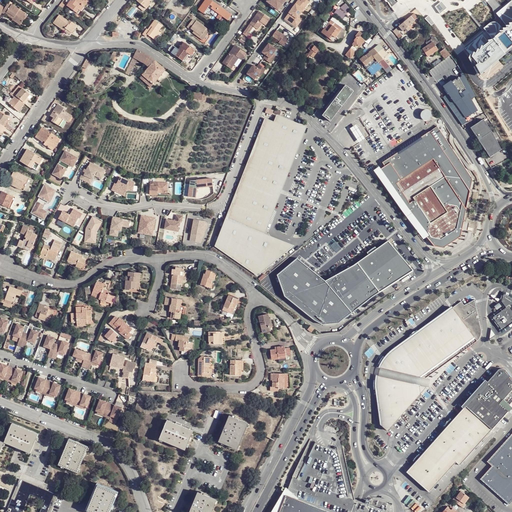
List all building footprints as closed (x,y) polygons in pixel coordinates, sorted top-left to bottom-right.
[(86,8),(87,9),(93,1),(91,0),(75,0),(74,2),(72,0),(69,4),(68,6),(68,7),(79,16),(86,8)] [(206,16),(209,12),(211,9),(223,17),(227,20),(231,14),(209,0),(205,0),(198,11),(206,16)] [(286,0),(268,0),(279,9),(286,0)] [(299,0),(298,0),(286,17),(294,23),(298,17),(309,2),(307,0),(301,0),(301,1),(299,0)] [(465,48),(481,75),(511,48),(511,0),(496,13),(465,48)] [(8,3),(3,12),(7,14),(8,12),(15,17),(13,20),(21,25),(27,17),(22,14),(19,12),(20,9),(21,9),(13,3),(11,6),(8,3)] [(340,19),(351,10),(345,3),(339,8),(334,12),(340,19)] [(89,10),(87,9),(86,8),(79,16),(83,19),(89,10)] [(211,9),(209,12),(221,21),(223,17),(211,9)] [(260,10),(251,23),(254,25),(259,28),(262,23),(261,22),(262,21),(263,22),(266,24),(271,17),(260,10)] [(69,22),(60,14),(54,22),(65,31),(68,28),(72,32),(78,25),(71,19),(69,22)] [(294,23),(286,17),(284,19),(296,27),(302,20),(298,17),(294,23)] [(411,23),(407,18),(398,26),(402,31),(411,23)] [(332,19),(329,22),(340,32),(342,28),(332,19)] [(189,27),(193,31),(198,33),(195,36),(202,41),(208,33),(203,29),(204,27),(194,20),(193,22),(189,20),(184,28),(187,31),(189,27)] [(159,25),(152,21),(145,31),(144,30),(140,35),(144,38),(145,36),(153,42),(159,33),(155,30),(159,25)] [(340,32),(329,22),(321,32),(332,41),(335,38),(340,32)] [(252,29),(248,26),(244,32),(249,36),(252,33),(250,31),(252,29)] [(348,32),(342,28),(340,32),(335,38),(340,42),(348,32)] [(276,30),(272,36),(279,41),(279,42),(283,46),(288,39),(276,30)] [(375,37),(370,42),(375,48),(380,44),(386,40),(379,31),(375,37)] [(353,47),(346,56),(352,60),(359,50),(357,49),(359,46),(361,47),(366,41),(363,39),(364,37),(359,33),(355,38),(356,38),(352,44),(353,47)] [(438,49),(431,38),(426,42),(428,45),(422,49),(428,56),(438,49)] [(190,59),(195,52),(184,43),(178,51),(172,46),(168,52),(181,62),(185,56),(188,58),(190,59)] [(273,53),(276,49),(268,43),(262,52),(266,55),(263,58),(270,63),(272,59),(270,57),(273,53)] [(231,50),(233,51),(231,53),(230,52),(223,61),(232,67),(239,56),(242,58),(247,52),(236,44),(231,50)] [(387,53),(380,44),(375,48),(370,52),(374,58),(378,62),(382,59),(382,57),(387,53)] [(446,58),(451,54),(445,47),(439,52),(444,59),(446,58)] [(139,50),(137,50),(133,57),(145,63),(151,56),(146,54),(141,51),(139,50)] [(376,65),(378,62),(374,58),(370,52),(367,55),(374,63),(376,65)] [(364,66),(366,69),(367,70),(368,69),(374,63),(367,55),(367,54),(361,59),(365,65),(364,66)] [(151,57),(151,56),(145,63),(139,69),(139,70),(153,83),(160,76),(165,70),(157,62),(154,59),(152,57),(151,57)] [(93,60),(89,57),(83,67),(88,70),(93,60)] [(145,63),(133,57),(130,64),(133,65),(139,69),(145,63)] [(133,65),(130,64),(125,72),(129,74),(133,65)] [(253,64),(246,73),(254,79),(257,75),(260,70),(263,72),(265,69),(259,64),(256,67),(253,64)] [(166,81),(171,75),(165,70),(160,76),(166,81)] [(450,81),(444,86),(465,118),(478,111),(459,78),(450,81)] [(15,96),(23,87),(18,84),(11,92),(15,96)] [(346,85),(322,115),(330,121),(353,91),(346,85)] [(30,93),(23,87),(15,96),(9,103),(20,111),(26,103),(32,95),(30,93)] [(205,101),(206,94),(196,92),(195,99),(205,101)] [(64,122),(68,124),(73,116),(66,112),(67,110),(59,105),(56,111),(58,112),(55,116),(53,114),(51,118),(54,120),(52,123),(61,127),(64,122)] [(428,121),(430,111),(422,109),(420,118),(428,121)] [(10,118),(1,112),(0,113),(0,133),(1,132),(3,133),(6,129),(5,128),(9,123),(7,122),(10,118)] [(472,120),(475,124),(487,116),(484,112),(472,120)] [(215,246),(258,275),(291,248),(263,237),(260,236),(302,126),(277,117),(274,123),(265,119),(215,246)] [(493,131),(483,119),(471,127),(491,157),(502,150),(493,131)] [(365,138),(355,124),(349,128),(359,142),(365,138)] [(260,236),(263,237),(304,127),(302,126),(260,236)] [(384,166),(378,170),(409,214),(415,218),(419,223),(421,229),(434,245),(443,248),(460,236),(472,179),(456,155),(437,126),(382,162),(384,166)] [(57,136),(53,133),(52,132),(44,127),(37,138),(43,142),(44,140),(47,142),(45,144),(47,146),(52,149),(59,137),(57,136)] [(61,138),(59,137),(52,149),(54,150),(61,138)] [(32,169),(39,157),(28,151),(21,162),(32,169)] [(78,159),(65,152),(53,175),(61,180),(67,170),(65,169),(67,165),(69,166),(73,168),(78,159)] [(44,160),(39,157),(32,169),(37,172),(44,160)] [(101,180),(106,171),(90,164),(87,171),(85,170),(80,180),(91,185),(95,176),(101,180)] [(21,188),(27,178),(15,171),(13,174),(11,172),(8,177),(11,179),(9,182),(13,184),(21,188)] [(30,180),(27,178),(21,188),(13,184),(12,187),(23,192),(30,180)] [(128,182),(120,178),(117,185),(115,184),(111,190),(116,193),(117,189),(124,193),(127,191),(133,191),(134,183),(128,182)] [(190,184),(188,197),(196,198),(197,188),(213,186),(212,179),(190,181),(190,184)] [(158,194),(158,193),(168,193),(168,183),(150,183),(150,195),(156,195),(156,194),(158,194)] [(30,213),(44,220),(48,211),(45,210),(55,189),(44,184),(30,213)] [(17,200),(6,194),(2,201),(0,200),(0,205),(8,209),(11,203),(15,205),(17,200)] [(74,228),(81,213),(73,208),(69,214),(62,211),(58,219),(74,228)] [(140,215),(137,233),(152,236),(156,218),(140,215)] [(85,242),(97,243),(99,219),(87,218),(85,242)] [(109,235),(118,237),(120,227),(128,228),(129,221),(112,218),(109,235)] [(180,222),(167,220),(165,229),(179,232),(180,222)] [(205,222),(204,222),(194,220),(191,241),(201,242),(205,232),(203,232),(203,228),(204,229),(207,226),(207,225),(207,224),(206,223),(205,222)] [(26,232),(23,240),(24,240),(28,241),(27,244),(32,246),(36,232),(33,231),(33,229),(28,227),(29,224),(23,223),(21,230),(26,232)] [(44,230),(42,237),(48,239),(50,232),(44,230)] [(61,242),(53,240),(51,245),(45,242),(40,252),(47,254),(46,257),(54,260),(58,250),(55,250),(57,247),(59,248),(61,242)] [(308,266),(297,258),(277,275),(285,296),(315,320),(323,324),(339,322),(373,295),(413,270),(388,240),(372,252),(354,265),(326,280),(308,266)] [(78,263),(80,265),(83,261),(78,258),(80,255),(70,249),(64,260),(76,267),(78,263)] [(173,269),(169,269),(168,274),(170,274),(169,288),(180,289),(182,275),(178,274),(179,267),(173,266),(173,269)] [(209,271),(205,270),(203,275),(201,274),(198,285),(207,288),(210,280),(212,281),(214,275),(209,273),(209,271)] [(135,281),(140,282),(140,273),(128,271),(128,276),(125,275),(124,290),(130,291),(129,288),(134,288),(135,281)] [(23,284),(18,282),(15,289),(21,291),(23,284)] [(100,292),(101,290),(93,286),(91,292),(99,295),(98,299),(110,304),(113,294),(108,293),(107,295),(100,292)] [(22,291),(21,291),(15,289),(10,287),(8,294),(2,292),(0,299),(0,302),(4,304),(5,302),(13,304),(16,295),(20,296),(22,291)] [(224,304),(227,307),(232,301),(224,293),(214,305),(220,310),(224,304)] [(507,295),(503,294),(500,302),(505,308),(492,318),(495,321),(494,322),(496,326),(498,325),(502,331),(511,323),(511,297),(507,295)] [(180,298),(164,297),(164,304),(169,304),(169,310),(173,310),(173,316),(181,316),(181,310),(177,310),(177,307),(180,307),(180,298)] [(482,332),(474,300),(464,306),(461,302),(439,318),(427,327),(412,337),(387,356),(384,359),(385,365),(385,370),(408,375),(426,379),(477,342),(479,341),(480,339),(481,337),(482,335),(482,332)] [(47,305),(40,303),(37,310),(41,311),(38,318),(50,322),(55,310),(46,307),(47,305)] [(82,313),(70,313),(70,322),(86,321),(86,323),(92,323),(92,309),(81,310),(82,313)] [(267,314),(257,316),(262,333),(270,331),(267,324),(270,323),(267,314)] [(117,319),(114,315),(108,322),(127,340),(132,335),(129,332),(132,329),(119,316),(117,319)] [(23,326),(16,323),(12,334),(14,335),(19,337),(18,339),(16,344),(20,345),(25,332),(22,331),(23,326)] [(29,333),(25,332),(20,345),(24,347),(26,342),(27,340),(32,342),(34,342),(38,331),(31,328),(29,333)] [(98,339),(101,342),(104,337),(113,344),(117,339),(114,338),(117,334),(109,328),(105,335),(102,333),(98,339)] [(189,335),(173,331),(171,337),(179,339),(177,345),(179,346),(178,350),(189,353),(190,348),(188,348),(190,340),(188,340),(189,335)] [(222,332),(209,331),(208,344),(222,345),(223,337),(221,337),(222,332)] [(164,339),(147,333),(140,348),(150,352),(155,342),(162,345),(164,339)] [(54,337),(47,334),(43,345),(44,346),(50,348),(49,350),(47,355),(51,357),(56,343),(52,342),(54,337)] [(60,344),(56,343),(51,357),(55,358),(57,353),(58,351),(63,353),(64,353),(69,342),(61,340),(60,344)] [(276,349),(269,350),(271,360),(280,358),(279,355),(290,353),(289,346),(284,347),(283,345),(275,347),(276,349)] [(90,353),(75,348),(72,355),(76,356),(83,359),(82,361),(81,365),(85,367),(90,353)] [(93,355),(90,353),(85,367),(89,368),(90,363),(91,361),(97,363),(98,364),(102,353),(95,350),(93,355)] [(126,359),(113,355),(110,365),(124,369),(126,367),(123,367),(126,359)] [(204,360),(198,360),(197,376),(209,377),(214,377),(214,372),(212,373),(212,357),(203,357),(204,360)] [(240,369),(240,360),(231,359),(231,374),(242,374),(243,369),(240,369)] [(385,365),(384,359),(382,362),(380,366),(379,367),(378,370),(377,372),(377,375),(376,378),(376,381),(376,385),(376,387),(376,389),(380,384),(383,378),(385,370),(385,365)] [(137,364),(128,361),(125,367),(126,367),(124,369),(123,372),(124,373),(123,378),(128,379),(129,377),(132,377),(133,373),(132,373),(134,369),(135,370),(137,364)] [(11,366),(0,362),(0,374),(3,376),(2,378),(6,379),(11,366)] [(155,373),(158,374),(159,368),(156,368),(157,364),(146,363),(143,380),(154,381),(155,373)] [(22,370),(11,366),(6,379),(10,381),(11,379),(16,381),(18,382),(22,370)] [(288,370),(275,370),(274,382),(272,382),(271,388),(280,388),(280,386),(285,386),(286,375),(287,375),(288,370)] [(407,379),(408,375),(385,370),(383,378),(406,383),(407,379)] [(498,372),(465,409),(492,432),(511,408),(511,378),(506,371),(504,370),(503,370),(502,370),(501,370),(499,370),(498,372)] [(407,379),(406,383),(419,386),(420,396),(427,388),(428,388),(428,384),(429,380),(426,379),(408,375),(407,379)] [(49,380),(38,376),(34,387),(36,388),(41,390),(40,392),(44,394),(49,380)] [(406,383),(383,378),(380,384),(376,389),(382,426),(387,431),(401,417),(414,402),(420,396),(419,386),(406,383)] [(60,384),(49,380),(44,394),(48,395),(49,393),(54,395),(56,395),(60,384)] [(79,392),(68,388),(64,399),(71,401),(70,404),(74,405),(79,392)] [(90,396),(79,392),(74,405),(78,407),(79,404),(84,406),(86,407),(90,396)] [(110,403),(99,399),(95,410),(97,411),(102,413),(101,415),(105,417),(110,403)] [(121,408),(110,403),(105,417),(109,418),(110,416),(115,418),(117,418),(121,408)] [(492,432),(465,409),(407,474),(429,494),(456,463),(460,467),(492,432)] [(255,422),(235,414),(225,440),(244,448),(255,422)] [(202,429),(175,418),(167,436),(194,447),(202,429)] [(17,421),(10,441),(36,452),(44,433),(17,421)] [(511,433),(487,462),(492,466),(480,479),(509,505),(511,501),(511,433)] [(0,465),(10,441),(0,436),(0,465)] [(94,444),(75,436),(65,462),(84,470),(94,444)] [(385,511),(384,511),(361,502),(357,501),(351,498),(348,497),(338,451),(314,443),(297,479),(294,478),(291,477),(284,492),(344,511),(385,511)] [(18,480),(5,511),(21,511),(28,493),(44,500),(42,504),(52,507),(59,495),(18,480)] [(113,511),(122,490),(103,483),(93,509),(100,511),(113,511)] [(218,511),(224,499),(205,491),(196,511),(218,511)] [(464,504),(470,498),(462,491),(457,498),(455,496),(453,499),(462,508),(465,505),(464,504)] [(344,511),(284,492),(276,511),(344,511)]
